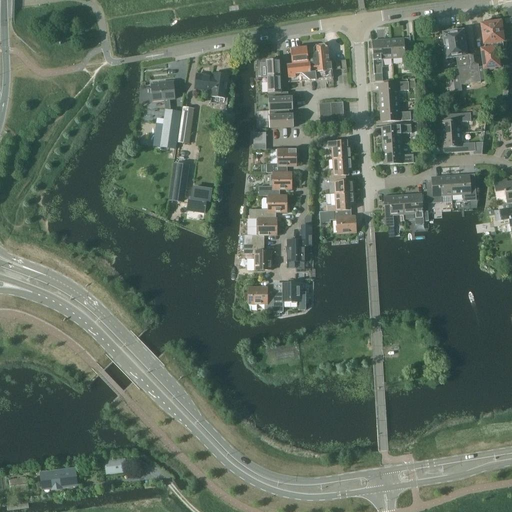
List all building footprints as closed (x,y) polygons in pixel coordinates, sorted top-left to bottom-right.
[(502,42),(503,41),(503,36),(504,36),(501,20),(490,22),(489,20),(485,21),(484,23),(483,23),(486,45),(482,45),(483,49),(479,49),(483,71),(501,68),(497,48),(503,47),(502,42)] [(438,37),(437,39),(438,44),(440,47),(446,46),(447,55),(447,58),(457,57),(459,68),(469,67),(469,66),(479,65),(477,54),(469,55),(466,56),(465,49),(466,49),(465,39),(463,40),(462,32),(444,35),(444,36),(443,36),(440,36),(438,37)] [(404,39),(390,40),(392,60),(403,59),(404,71),(412,71),(410,44),(404,45),(404,39)] [(383,61),(392,60),(390,40),(371,41),(374,75),(375,75),(375,82),(383,81),(382,68),(383,68),(383,61)] [(332,62),(330,62),(328,47),(326,46),(317,47),(314,50),(308,50),(308,48),(291,49),(293,65),(288,65),(289,82),(288,82),(288,83),(334,79),(332,62)] [(268,64),(261,64),(261,78),(268,77),(281,76),(280,60),(267,61),(268,64)] [(479,65),(469,66),(469,67),(459,68),(458,68),(459,76),(453,77),(455,92),(462,91),(461,85),(481,82),(479,65)] [(209,97),(226,99),(230,75),(212,72),(211,75),(197,73),(194,90),(210,92),(209,97)] [(268,77),(269,93),(282,92),(281,76),(268,77)] [(151,81),(153,101),(164,101),(165,110),(169,110),(168,101),(175,100),(173,79),(163,79),(163,81),(151,81)] [(389,84),(378,85),(379,90),(379,102),(399,101),(398,91),(409,91),(408,83),(389,84)] [(269,111),(269,113),(289,112),(289,110),(293,110),(293,97),(289,97),(289,92),(282,92),(269,93),(269,94),(269,98),(269,111)] [(466,108),(465,99),(454,100),(456,109),(466,108)] [(399,101),(379,102),(380,116),(380,123),(391,122),(411,121),(410,113),(400,114),(400,112),(399,101)] [(194,109),(183,108),(178,143),(189,144),(194,109)] [(176,149),(181,112),(165,110),(160,147),(176,149)] [(270,128),(294,128),(293,115),(289,115),(289,112),(269,113),(270,115),(269,115),(270,128)] [(451,120),(442,121),(442,134),(462,133),(461,122),(471,122),(470,113),(451,114),(451,120)] [(381,132),(382,145),(402,144),(401,134),(411,133),(411,125),(390,126),(381,127),(381,132)] [(266,133),(253,133),(253,144),(266,144),(266,133)] [(462,144),(462,133),(442,134),(443,147),(453,146),(453,153),(476,151),(476,150),(475,144),(475,143),(462,144)] [(333,159),(351,158),(350,146),(348,146),(348,141),(339,142),(323,143),(324,149),(332,148),(333,159)] [(412,155),(403,156),(402,144),(382,145),(383,158),(383,165),(393,164),(413,163),(412,155)] [(267,173),(273,173),(273,170),(287,170),(287,167),(296,167),(296,150),(270,150),(270,165),(261,165),(261,173),(267,173)] [(352,170),(351,158),(333,159),(334,170),(330,170),(330,176),(346,175),(349,174),(349,170),(352,170)] [(174,164),(169,200),(182,202),(187,166),(174,164)] [(268,193),(280,193),(280,190),(292,190),(292,173),(287,173),(287,170),(273,170),(273,173),(273,187),(259,187),(259,197),(268,197),(268,193)] [(353,180),(346,180),(346,175),(330,176),(331,182),(334,182),(335,193),(354,192),(353,180)] [(475,198),(475,192),(471,192),(470,176),(451,177),(452,195),(463,195),(463,201),(471,201),(471,199),(475,198)] [(433,204),(442,203),(441,196),(452,195),(451,177),(431,178),(432,182),(432,194),(430,194),(430,201),(433,201),(433,204)] [(505,192),(507,204),(511,203),(511,182),(508,183),(508,180),(495,182),(496,193),(505,192)] [(190,199),(188,210),(204,213),(205,207),(206,207),(206,204),(205,204),(206,202),(209,203),(211,190),(194,188),(192,199),(190,199)] [(331,205),(327,205),(327,211),(351,209),(351,204),(355,204),(354,192),(335,193),(336,205),(331,205)] [(276,219),(276,213),(287,213),(287,196),(280,196),(280,193),(268,193),(268,197),(268,210),(249,210),(249,219),(254,219),(276,219)] [(335,193),(327,193),(327,203),(336,203),(335,193)] [(415,195),(403,195),(404,214),(415,213),(415,225),(424,225),(423,222),(428,221),(428,212),(423,212),(422,201),(422,194),(416,195),(415,195)] [(389,196),(384,197),(384,206),(384,207),(385,227),(394,226),(393,215),(394,214),(404,214),(403,195),(389,196)] [(511,226),(511,203),(507,204),(503,205),(503,210),(501,210),(502,221),(509,220),(510,227),(511,226)] [(352,216),(351,209),(327,211),(328,220),(337,219),(338,234),(357,232),(356,215),(352,216)] [(244,236),(244,244),(264,244),(264,236),(277,236),(277,219),(276,219),(254,219),(254,236),(244,236)] [(312,247),(312,226),(302,226),(302,241),(287,241),(287,269),(296,268),(296,262),(304,262),(304,247),(312,247)] [(272,270),(271,251),(264,251),(264,244),(244,244),(244,245),(244,255),(254,254),(254,260),(249,260),(248,262),(248,269),(249,270),(255,270),(255,271),(272,270)] [(274,295),(274,311),(273,311),(273,313),(274,313),(274,316),(279,316),(280,316),(280,313),(283,313),(283,303),(300,303),(300,301),(306,301),(306,292),(300,292),(300,284),(283,284),(283,295),(274,295)] [(274,311),(274,295),(267,295),(267,288),(248,288),(248,305),(264,305),(264,311),(273,311),(274,311)] [(125,459),(104,461),(105,474),(127,472),(125,459)] [(75,469),(41,474),(43,487),(52,486),(52,489),(61,487),(61,485),(76,483),(75,469)] [(28,478),(9,480),(10,491),(29,490),(28,478)]
